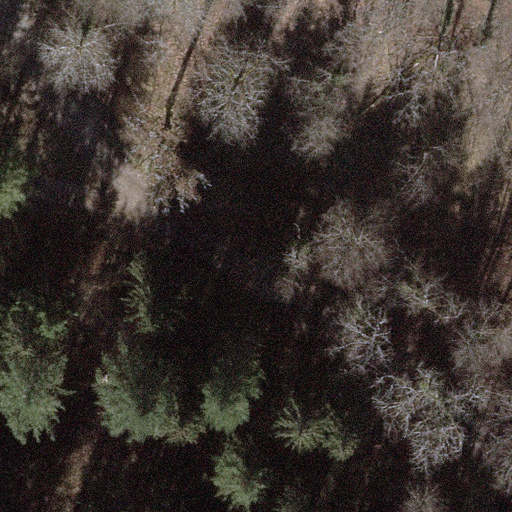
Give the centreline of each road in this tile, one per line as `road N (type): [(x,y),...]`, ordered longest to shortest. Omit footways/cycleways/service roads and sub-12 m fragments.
road 1 (track): [(0,177),(170,223),(511,428)]
road 2 (track): [(3,0),(13,51),(170,223)]
